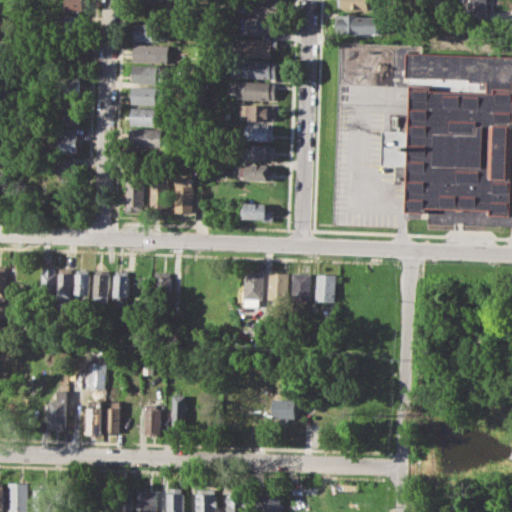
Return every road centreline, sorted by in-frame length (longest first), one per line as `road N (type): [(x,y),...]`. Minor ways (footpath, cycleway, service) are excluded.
road 1 (residential): [(0,231),(511,251)]
road 2 (residential): [(0,453),(399,466)]
road 3 (residential): [(410,248),(398,511)]
road 4 (residential): [(308,0),(300,242)]
road 5 (residential): [(111,0),(103,235)]
